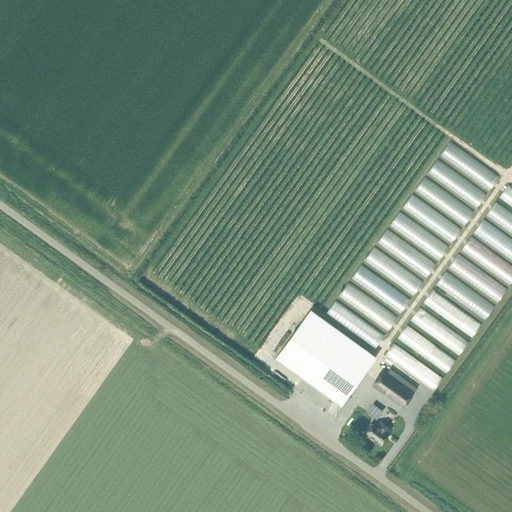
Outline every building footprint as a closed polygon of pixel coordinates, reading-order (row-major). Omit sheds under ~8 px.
[(472,161),(473,161),(500,180),(508,169),(457,133),(448,145),(472,161)] [(436,163),(486,194),(492,185),(453,161),(442,154),(436,163)] [(431,168),(423,179),(475,215),(483,204),(431,168)] [(441,251),(392,224),(385,235),(434,262),(441,251)] [(470,240),(511,267),(511,251),(478,229),(470,240)] [(457,257),(488,276),(491,271),(487,269),(491,262),(464,246),(457,257)] [(368,258),(361,268),(410,302),(417,291),(377,264),(374,268),(368,264),(371,260),(368,258)] [(471,294),(494,308),(498,302),(492,299),(497,291),(450,265),(444,276),(472,292),(471,294)] [(355,273),(347,284),(395,321),(403,310),(355,273)] [(431,294),(482,324),(489,313),(437,282),(431,294)] [(385,336),(392,324),(339,294),(332,306),(385,336)] [(476,333),(425,299),(418,310),(469,343),(476,333)] [(372,362),(314,321),(306,315),(275,357),(284,363),(341,405),(372,362)] [(460,351),(451,344),(448,348),(442,344),(445,339),(413,316),(405,328),(453,361),(460,351)] [(399,335),(391,348),(442,380),(450,367),(399,335)] [(403,406),(413,393),(383,371),(373,384),(403,406)] [(378,404),(384,408),(389,399),(383,396),(378,404)] [(391,429),(380,421),(377,426),(373,424),(367,433),(381,443),(388,434),(387,434),(391,429)]
